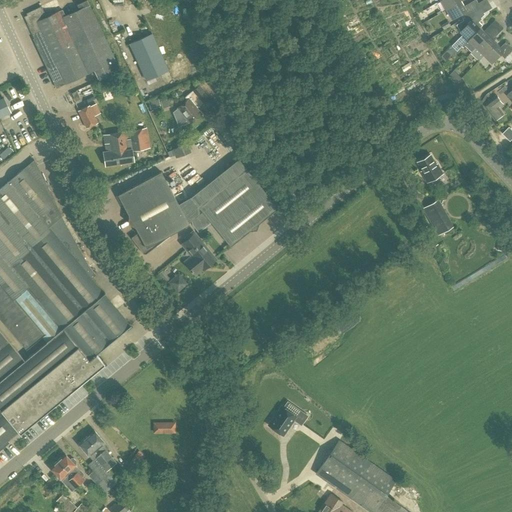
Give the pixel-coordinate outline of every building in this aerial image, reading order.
[(89,4),(86,0),(77,4),(79,9),(65,15),(62,10),(60,11),(59,10),(46,16),(42,8),(24,17),(34,38),(33,39),(56,88),(65,84),(66,84),(94,71),(99,80),(121,70),(89,4)] [(445,11),(462,1),(461,0),(442,0),(442,1),(446,8),(444,9),(445,11)] [(462,1),(445,11),(446,12),(448,11),(453,20),(463,14),(465,17),(481,8),(476,0),(474,0),(465,6),(462,1)] [(463,35),(452,45),(458,51),(463,46),(481,28),(483,25),(479,21),(485,14),(481,8),(465,17),(463,18),(464,20),(457,25),(461,32),(462,33),(463,35)] [(477,48),(500,25),(495,20),(484,31),(481,28),(463,46),(464,47),(466,46),(472,52),(476,47),(477,48)] [(483,57),(497,43),(493,39),(504,28),(500,25),(477,48),(476,47),(472,52),(471,53),(479,61),(483,57)] [(146,80),(168,70),(152,34),(130,44),(146,80)] [(497,43),(483,57),(484,58),(486,57),(493,63),(501,55),(509,63),(511,60),(511,47),(506,42),(501,47),(497,43)] [(206,82),(215,93),(222,87),(213,76),(206,82)] [(203,104),(211,98),(200,85),(185,97),(185,101),(177,108),(178,108),(173,112),(179,127),(190,122),(190,123),(202,114),(197,108),(203,103),(203,104)] [(484,104),(488,109),(497,120),(504,114),(498,107),(503,104),(496,95),(485,103),(484,104)] [(0,117),(10,112),(4,98),(0,100),(0,117)] [(151,109),(161,106),(158,99),(148,102),(151,109)] [(210,114),(220,109),(216,102),(207,107),(210,114)] [(86,128),(98,123),(90,105),(77,111),(86,128)] [(511,139),(511,129),(509,127),(502,133),(510,141),(511,139)] [(105,166),(134,162),(132,150),(150,147),(147,128),(104,135),(106,151),(103,152),(105,166)] [(187,143),(172,149),(175,158),(191,152),(187,143)] [(435,165),(430,155),(417,162),(423,172),(422,173),(427,182),(442,173),(437,164),(435,165)] [(131,325),(91,278),(96,275),(90,268),(62,216),(35,160),(0,188),(0,318),(26,350),(42,337),(46,342),(24,360),(0,330),(0,450),(9,443),(7,440),(18,431),(20,434),(104,364),(96,355),(126,329),(128,331),(133,327),(131,325)] [(246,169),(219,190),(217,187),(198,202),(200,206),(199,206),(191,196),(178,204),(161,171),(118,195),(129,215),(128,223),(135,227),(138,232),(131,238),(142,253),(143,254),(144,254),(146,254),(147,253),(174,233),(189,225),(188,222),(191,220),(192,225),(198,233),(212,222),(231,246),(278,208),(246,169)] [(453,226),(442,206),(438,199),(422,208),(426,215),(438,235),(453,226)] [(421,229),(428,240),(433,236),(427,226),(421,229)] [(203,270),(216,259),(195,233),(196,232),(193,230),(183,238),(186,240),(181,244),(191,256),(184,262),(195,275),(202,269),(203,270)] [(178,290),(186,283),(179,275),(171,282),(178,290)] [(165,284),(171,279),(168,276),(162,281),(165,284)] [(300,410),(299,410),(287,402),(283,408),(282,406),(269,425),(270,426),(282,435),(293,420),(300,410)] [(176,433),(176,422),(153,422),(153,433),(176,433)] [(89,456),(93,461),(96,458),(101,465),(112,457),(106,450),(109,448),(105,443),(104,443),(94,430),(78,444),(89,456)] [(328,455),(315,475),(360,505),(361,502),(375,511),(385,496),(395,481),(337,442),(328,455)] [(57,461),(79,484),(84,479),(82,477),(84,476),(84,473),(76,466),(75,464),(76,463),(76,461),(74,458),(71,458),(70,459),(65,454),(62,458),(60,458),(57,461)] [(75,489),(79,484),(57,461),(54,463),(54,465),(50,469),(61,480),(65,484),(68,482),(75,489)] [(88,465),(101,481),(104,479),(106,477),(93,461),(88,465)] [(104,479),(101,481),(98,484),(106,492),(111,488),(104,479)] [(404,488),(412,493),(416,487),(408,482),(404,488)] [(77,507),(63,494),(56,501),(67,511),(91,511),(81,503),(77,507)] [(132,511),(130,509),(122,500),(116,504),(115,503),(109,508),(111,511),(132,511)]
